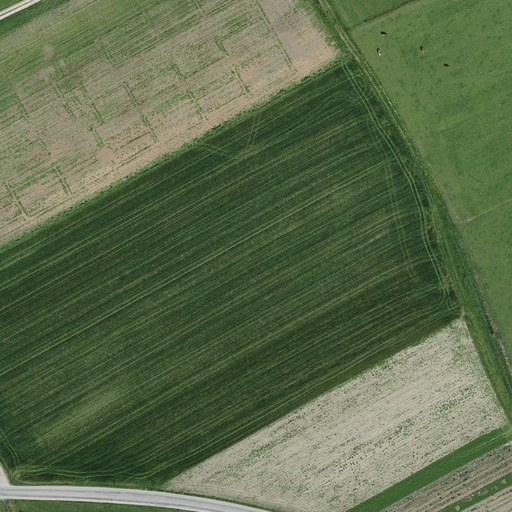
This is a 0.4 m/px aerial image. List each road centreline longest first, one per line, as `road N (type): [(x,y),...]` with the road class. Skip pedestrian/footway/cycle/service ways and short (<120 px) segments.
road 1 (track): [(323,0),(448,212),(511,369)]
road 2 (unclassified): [(234,511),(0,490)]
